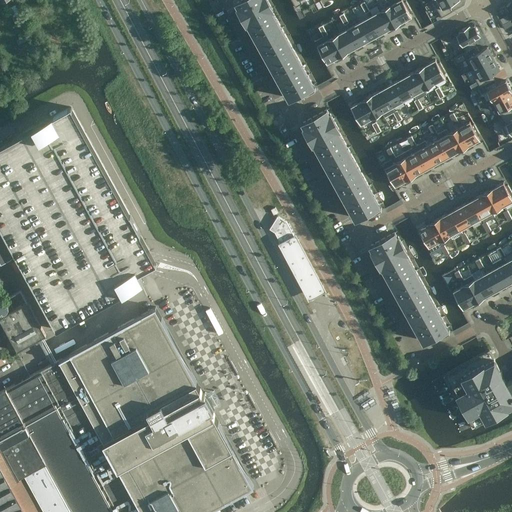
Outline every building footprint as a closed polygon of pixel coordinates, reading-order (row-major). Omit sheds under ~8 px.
[(248,23),(248,22),(256,18),(261,26),(262,27),(266,35),(267,36),(272,45),(272,46),(277,54),(277,55),(282,64),(287,73),(278,78),(290,98),(313,85),(271,10),(272,9),(267,0),(240,0),(237,2),(239,7),(238,8),(247,23),(248,23)] [(402,0),(387,0),(388,0),(390,4),(391,4),(402,26),(406,24),(404,21),(412,17),(410,13),(412,12),(406,0),(404,2),(402,0)] [(432,0),(442,17),(452,11),(449,5),(457,0),(432,0)] [(15,4),(8,8),(13,16),(17,14),(20,13),(15,4)] [(390,4),(380,10),(390,28),(398,24),(399,27),(402,26),(391,4),(390,4)] [(390,28),(380,10),(370,16),(380,34),(382,37),(385,35),(383,32),(390,28)] [(380,34),(370,16),(359,22),(369,40),(377,36),(378,39),(382,37),(380,34)] [(510,20),(503,24),(505,28),(511,25),(510,20)] [(362,44),(369,40),(359,22),(349,27),(359,46),(361,49),(364,47),(362,44)] [(460,32),(456,34),(463,47),(465,51),(476,45),(473,40),(480,35),(474,24),(471,26),(470,24),(458,30),(460,32)] [(359,46),(349,27),(338,33),(348,52),(356,47),(357,50),(361,49),(359,46)] [(328,39),(339,60),(343,59),(341,56),(348,52),(338,33),(328,39)] [(328,39),(326,35),(326,34),(323,36),(314,41),(319,49),(317,50),(323,61),(325,60),(327,63),(335,59),(336,62),(339,60),(328,39)] [(476,45),(465,51),(474,68),(471,70),(493,58),(487,47),(479,51),(476,45)] [(499,69),(493,58),(471,70),(477,81),(480,87),(494,79),(491,73),(499,69)] [(426,60),(423,62),(435,83),(445,77),(444,74),(446,73),(439,61),(437,62),(435,59),(428,63),(426,60)] [(435,83),(423,62),(420,64),(421,67),(414,71),(424,89),(435,83)] [(405,72),(402,74),(414,95),(416,99),(418,98),(426,93),(424,89),(414,71),(407,75),(405,72)] [(403,101),(414,95),(402,74),(399,75),(400,78),(393,82),(403,101)] [(487,90),(493,101),(511,91),(506,80),(497,84),(494,79),(484,85),(487,90)] [(403,101),(393,82),(386,86),(384,84),(381,85),(393,107),(393,106),(403,101)] [(393,107),(381,85),(378,87),(379,90),(372,94),(382,113),(382,112),(384,117),(393,112),(395,111),(393,106),(393,107)] [(511,110),(510,106),(511,104),(511,92),(511,91),(493,101),(493,102),(502,118),(511,112),(511,110)] [(382,113),(372,94),(365,98),(363,95),(360,97),(372,118),(382,113)] [(353,109),(350,111),(357,122),(359,121),(361,124),(372,118),(360,97),(357,99),(358,102),(351,106),(353,109)] [(0,144),(0,258),(1,261),(15,253),(57,329),(143,282),(139,273),(157,263),(141,234),(130,214),(71,106),(0,144)] [(356,218),(379,205),(338,129),(339,129),(330,113),(329,114),(326,109),(303,122),(305,127),(313,143),(314,142),(356,218)] [(511,112),(502,118),(499,120),(508,137),(511,135),(511,134),(511,112)] [(480,135),(474,123),(472,124),(469,121),(459,127),(471,148),(474,146),(472,144),(480,139),(478,136),(480,135)] [(471,148),(459,127),(448,133),(446,128),(458,151),(466,147),(467,150),(471,148)] [(458,151),(446,128),(437,133),(435,134),(450,160),(453,158),(451,155),(458,151)] [(450,160),(435,134),(437,139),(428,144),(425,140),(437,163),(445,159),(446,162),(450,160)] [(425,140),(416,145),(414,146),(429,171),(432,170),(430,167),(437,163),(425,140)] [(414,146),(412,147),(404,152),(416,174),(424,170),(425,173),(429,171),(414,146)] [(395,156),(393,158),(396,162),(407,183),(411,181),(409,178),(416,174),(404,152),(395,156)] [(391,159),(382,164),(385,168),(387,171),(385,172),(391,184),(393,183),(395,186),(403,182),(404,185),(407,183),(396,162),(393,158),(391,159)] [(496,186),(494,183),(491,185),(503,206),(511,200),(511,197),(511,196),(511,192),(507,184),(505,185),(503,182),(496,186)] [(503,206),(491,185),(488,187),(489,190),(482,194),(494,216),(495,216),(492,212),(503,206)] [(494,216),(482,194),(475,198),(473,195),(470,196),(484,222),(486,221),(494,216)] [(484,222),(470,196),(467,198),(468,201),(461,205),(471,224),(481,218),(484,222)] [(471,224),(461,205),(454,209),(452,206),(449,208),(461,229),(471,224)] [(461,229),(449,208),(446,210),(447,213),(440,217),(452,239),(453,239),(450,235),(461,229)] [(281,243),(295,236),(287,221),(278,215),(270,229),(275,232),(281,243)] [(452,239),(440,217),(433,221),(431,218),(428,220),(442,245),(444,244),(452,239)] [(442,245),(428,220),(425,221),(426,224),(418,229),(420,232),(418,233),(425,245),(427,244),(429,247),(431,251),(440,246),(442,245)] [(373,250),(372,250),(381,266),(382,265),(413,320),(424,341),(447,328),(406,252),(407,252),(398,236),(397,237),(394,232),(371,245),(373,250)] [(296,233),(278,242),(283,251),(308,299),(316,295),(326,289),(296,233)] [(511,272),(503,257),(501,258),(493,263),(505,285),(511,281),(511,272)] [(511,257),(506,261),(504,257),(503,257),(511,272),(511,257)] [(505,285),(493,263),(492,263),(495,267),(485,273),(496,294),(500,292),(498,289),(505,285)] [(496,294),(485,273),(474,279),(472,274),(484,297),(492,293),(493,296),(496,294)] [(484,297),(472,274),(463,279),(461,280),(475,306),(479,304),(477,301),(484,297)] [(475,306),(461,280),(463,285),(453,291),(455,294),(453,295),(459,306),(461,305),(463,309),(471,305),(472,307),(475,306)] [(0,300),(0,319),(17,351),(18,351),(19,350),(23,348),(46,335),(28,302),(27,302),(20,290),(6,298),(0,300)] [(115,511),(206,511),(254,486),(212,410),(214,409),(214,407),(211,409),(210,406),(210,405),(211,405),(211,404),(212,404),(212,403),(212,402),(212,401),(212,400),(212,399),(211,399),(210,398),(210,397),(209,397),(208,397),(207,397),(206,397),(205,397),(203,394),(206,393),(205,392),(203,393),(156,306),(38,370),(115,511)] [(511,377),(509,379),(506,373),(503,375),(502,375),(501,373),(502,373),(501,370),(495,360),(489,350),(443,375),(472,427),(511,410),(511,377)] [(115,511),(38,370),(7,388),(6,387),(0,390),(0,511),(115,511)]
